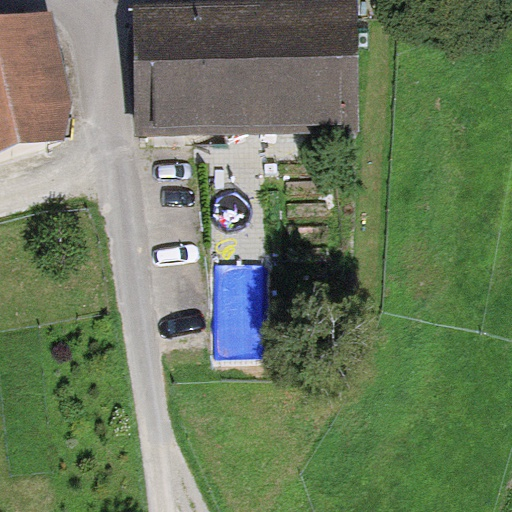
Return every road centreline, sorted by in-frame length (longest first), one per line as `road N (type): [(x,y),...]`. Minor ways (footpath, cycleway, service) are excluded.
road 1 (track): [(171,511),(118,143),(124,0)]
road 2 (track): [(118,143),(0,209)]
